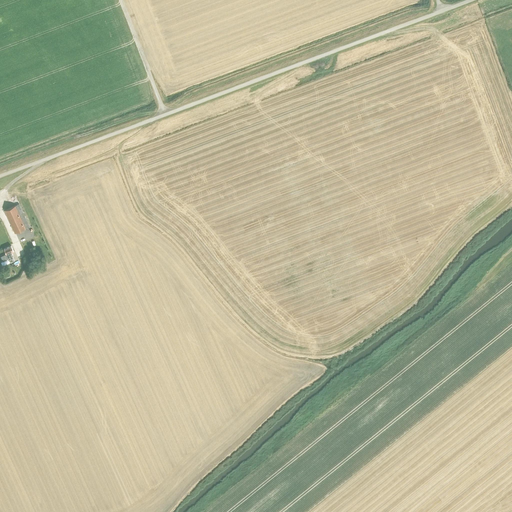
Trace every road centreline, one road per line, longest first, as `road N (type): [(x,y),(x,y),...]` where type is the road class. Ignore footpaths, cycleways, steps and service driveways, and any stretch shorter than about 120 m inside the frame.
road 1 (unclassified): [(469,0),(0,176)]
road 2 (track): [(120,0),(165,114)]
